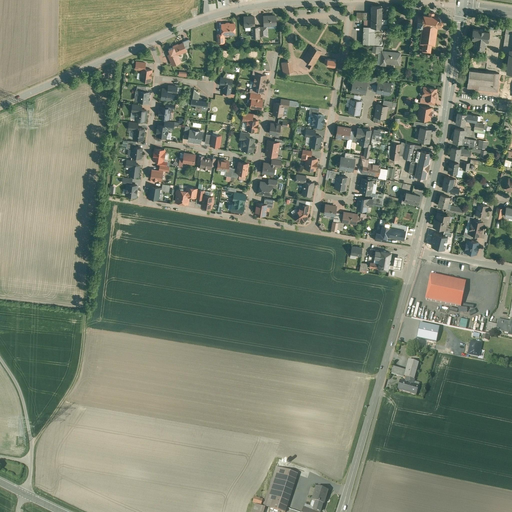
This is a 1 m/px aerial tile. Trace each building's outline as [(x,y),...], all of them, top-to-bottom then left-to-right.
[(382,6),(371,6),(372,6),(372,13),(371,13),(371,17),(371,27),(384,27),(385,27),(381,27),(382,7),(382,6)] [(428,15),(424,14),(424,13),(424,14),(423,14),(423,15),(423,16),(422,16),(422,17),(417,16),(416,21),(421,22),(421,23),(422,23),(421,24),(422,24),(422,25),(420,42),(419,49),(422,49),(422,50),(430,51),(431,44),(435,44),(437,28),(440,28),(441,26),(441,25),(443,24),(444,24),(443,23),(443,21),(444,21),(444,20),(443,21),(442,19),(442,18),(442,19),(441,19),(440,17),(440,16),(439,16),(438,16),(439,15),(438,15),(438,16),(434,15),(434,12),(429,11),(429,14),(428,14),(428,15)] [(275,16),(264,16),(264,27),(267,27),(267,25),(268,25),(268,24),(275,24),(275,25),(276,25),(275,16)] [(254,17),(244,17),(245,27),(252,26),(254,26),(254,17)] [(230,24),(229,23),(226,23),(225,24),(222,24),(222,34),(224,34),(235,34),(235,24),(230,24)] [(259,27),(254,27),(254,26),(252,26),(252,37),(260,37),(259,27)] [(384,27),(371,27),(367,27),(366,43),(363,43),(364,26),(363,26),(363,43),(380,46),(381,39),(384,27)] [(483,30),(479,30),(473,29),(471,39),(474,40),(472,57),(485,59),(486,51),(484,51),(485,41),(488,42),(490,32),(483,31),(483,30)] [(186,50),(182,42),(168,48),(170,52),(167,53),(172,65),(180,62),(176,54),(186,50)] [(322,52),(311,45),(303,59),(311,64),(308,68),(311,70),(322,52)] [(401,53),(382,51),(380,65),(385,65),(386,63),(399,65),(401,53)] [(145,63),(136,62),(136,69),(142,70),(142,68),(145,68),(145,63)] [(147,69),(146,68),(145,68),(142,68),(142,70),(141,80),(145,80),(146,81),(148,81),(149,81),(150,81),(151,76),(151,73),(152,70),(147,69)] [(499,73),(469,70),(467,88),(497,91),(499,73)] [(262,74),(255,73),(255,74),(254,81),(265,83),(266,80),(265,80),(266,75),(262,74)] [(232,79),(221,77),(220,84),(223,85),(224,87),(224,89),(230,90),(232,79)] [(380,78),(374,77),(372,84),(377,85),(378,82),(380,82),(380,78)] [(367,82),(353,79),(351,91),(365,94),(366,86),(367,82)] [(265,83),(254,81),(253,88),(253,89),(259,90),(263,90),(264,85),(265,85),(265,83)] [(380,82),(378,82),(377,85),(376,92),(389,95),(391,84),(380,82)] [(143,87),(133,86),(133,91),(137,91),(136,101),(147,103),(148,92),(143,92),(143,87)] [(436,89),(424,87),(423,92),(426,93),(425,99),(425,100),(432,101),(431,104),(434,105),(436,89)] [(168,89),(162,88),(161,99),(170,100),(171,93),(171,89),(168,89)] [(259,99),(252,98),(251,103),(250,103),(249,103),(249,105),(250,106),(251,106),(251,107),(261,109),(262,100),(259,99)] [(353,100),(351,99),(351,100),(349,112),(359,114),(361,101),(353,100)] [(207,102),(191,100),(190,106),(195,106),(195,110),(201,111),(202,107),(207,108),(207,102)] [(277,103),(275,104),(274,103),(273,114),(278,115),(279,114),(286,115),(288,106),(284,106),(284,104),(280,103),(277,103)] [(387,106),(377,105),(375,116),(385,118),(386,113),(387,106)] [(431,108),(420,106),(418,117),(430,119),(431,108)] [(166,107),(160,107),(158,117),(169,118),(170,108),(166,107)] [(141,110),(137,109),(136,111),(135,119),(145,121),(147,110),(141,110)] [(253,114),(244,112),(243,120),(248,121),(248,119),(252,119),(253,114)] [(466,114),(457,112),(456,123),(464,124),(465,119),(466,114)] [(318,114),(311,113),(311,114),(311,117),(313,118),(311,125),(312,125),(312,126),(313,127),(315,127),(316,126),(322,127),(322,123),(324,123),(324,119),(323,119),(324,115),(318,114)] [(252,119),(248,119),(248,121),(246,129),(250,130),(253,131),(254,130),(256,131),(257,127),(258,124),(257,124),(258,120),(252,119)] [(138,123),(129,122),(128,129),(134,130),(135,127),(138,128),(138,123)] [(278,124),(271,123),(269,133),(273,134),(274,135),(276,134),(279,135),(280,125),(280,124),(278,124)] [(164,126),(158,125),(158,128),(157,128),(156,132),(157,132),(157,135),(161,136),(162,137),(164,137),(166,137),(167,137),(167,134),(169,132),(167,131),(168,127),(168,126),(164,126)] [(350,129),(343,127),(338,126),(336,136),(348,138),(349,138),(351,128),(350,128),(350,129)] [(425,127),(420,126),(420,127),(419,134),(420,134),(419,140),(418,140),(429,142),(430,134),(431,128),(425,127)] [(138,128),(135,127),(134,130),(133,138),(143,139),(144,129),(138,128)] [(315,130),(307,128),(305,136),(311,137),(311,135),(314,135),(315,130)] [(370,130),(358,128),(357,131),(356,136),(357,136),(360,137),(359,144),(366,145),(368,145),(368,144),(370,130)] [(464,129),(455,128),(453,141),(462,143),(469,144),(470,139),(463,138),(464,129)] [(202,133),(189,131),(187,142),(200,144),(202,133)] [(211,134),(210,144),(218,145),(220,135),(211,134)] [(314,135),(311,135),(311,137),(310,145),(319,147),(321,136),(314,135)] [(249,137),(245,137),(244,140),(243,149),(252,151),(253,147),(254,147),(255,143),(254,143),(254,139),(250,139),(249,137)] [(476,140),(470,139),(469,144),(468,147),(475,148),(476,140)] [(136,141),(127,140),(126,144),(126,148),(132,149),(133,147),(135,147),(136,141)] [(275,141),(268,140),(267,147),(278,149),(279,142),(275,141)] [(401,143),(392,142),(389,158),(395,159),(398,160),(401,143)] [(422,145),(406,142),(403,156),(404,158),(418,161),(420,150),(421,150),(422,145)] [(135,147),(133,147),(132,149),(132,156),(141,157),(142,148),(135,147)] [(278,149),(267,147),(266,154),(273,155),(277,156),(278,149)] [(460,148),(452,147),(450,157),(459,158),(459,154),(463,155),(470,156),(470,150),(460,149),(460,148)] [(164,150),(155,148),(155,152),(154,152),(153,156),(154,156),(153,160),(158,160),(162,161),(163,158),(164,159),(165,153),(164,152),(164,150)] [(311,151),(303,149),(303,152),(302,158),(306,159),(307,157),(310,157),(310,156),(311,156),(311,151)] [(418,161),(429,164),(431,153),(421,150),(420,150),(418,161)] [(195,155),(184,153),(184,158),(183,161),(187,162),(187,163),(194,164),(195,155)] [(364,155),(360,155),(360,158),(358,166),(363,167),(364,161),(367,162),(368,156),(364,155)] [(210,158),(204,157),(204,156),(202,156),(201,163),(200,167),(210,169),(211,165),(212,158),(210,157),(210,158)] [(310,157),(307,157),(306,159),(305,168),(309,168),(310,170),(313,170),(314,169),(315,170),(315,167),(316,167),(317,161),(316,161),(317,158),(310,157)] [(355,159),(341,157),(339,168),(353,170),(354,165),(355,159)] [(281,160),(272,158),(271,164),(275,164),(274,166),(280,167),(281,160)] [(505,159),(503,166),(509,168),(511,161),(505,160),(505,159)] [(229,161),(219,160),(217,169),(226,170),(228,171),(228,167),(229,161)] [(429,164),(418,161),(413,160),(410,162),(408,172),(410,174),(418,176),(418,178),(422,179),(423,177),(426,177),(429,164)] [(367,162),(364,161),(363,167),(362,172),(374,174),(374,173),(375,172),(375,170),(374,169),(377,169),(376,170),(379,170),(380,164),(367,162)] [(248,163),(238,162),(237,169),(237,172),(240,173),(246,174),(248,163)] [(458,163),(450,162),(448,172),(457,174),(458,163)] [(271,164),(264,163),(262,172),(272,174),(273,169),(274,169),(274,166),(275,164),(271,164)] [(135,165),(131,164),(129,175),(138,176),(140,165),(135,165)] [(237,169),(233,168),(231,177),(234,177),(239,178),(240,173),(237,172),(237,169)] [(395,169),(388,168),(386,177),(388,178),(388,177),(394,178),(395,169)] [(162,171),(152,169),(151,178),(161,180),(162,171)] [(338,175),(337,175),(336,176),(335,187),(345,189),(348,177),(338,175)] [(454,178),(445,176),(442,188),(451,190),(452,187),(454,187),(454,185),(454,182),(455,182),(456,179),(454,178)] [(277,179),(269,178),(268,183),(272,184),(272,186),(276,187),(277,179)] [(368,179),(362,178),(360,191),(371,193),(373,182),(373,180),(368,179)] [(305,181),(304,181),(304,182),(304,185),(303,185),(303,186),(302,194),(311,195),(313,183),(305,181)] [(268,183),(261,182),(259,189),(259,190),(258,192),(259,193),(271,195),(272,186),(272,184),(268,183)] [(137,185),(127,184),(126,195),(136,196),(137,185)] [(170,185),(162,184),(161,190),(169,192),(170,185)] [(423,196),(424,188),(414,185),(413,189),(421,191),(420,195),(423,196)] [(160,188),(150,186),(149,197),(158,198),(160,188)] [(198,189),(187,187),(187,191),(189,191),(189,196),(196,197),(198,189)] [(187,191),(178,189),(178,190),(177,191),(176,194),(177,195),(176,201),(188,203),(189,196),(189,191),(187,191)] [(420,196),(406,192),(405,196),(404,200),(407,201),(418,204),(420,196)] [(245,194),(235,193),(233,200),(235,200),(235,203),(233,203),(232,210),(242,212),(244,205),(242,204),(242,202),(244,202),(245,194)] [(449,196),(441,194),(438,205),(446,207),(447,207),(448,203),(449,196)] [(213,196),(204,195),(203,195),(202,206),(211,207),(212,205),(213,204),(214,200),(213,199),(213,196)] [(405,196),(400,195),(398,203),(406,205),(407,201),(404,200),(405,196)] [(383,198),(373,196),(372,199),(373,199),(372,203),(382,205),(383,198)] [(372,199),(359,197),(357,208),(362,209),(367,210),(368,204),(372,205),(372,203),(373,199),(372,199)] [(274,199),(265,198),(264,204),(267,204),(266,207),(272,208),(274,199)] [(264,204),(257,203),(255,213),(265,215),(266,207),(267,204),(264,204)] [(457,207),(450,205),(450,203),(448,203),(447,207),(446,207),(445,211),(446,211),(455,213),(457,207)] [(305,205),(300,204),(300,205),(299,212),(294,215),(298,221),(300,220),(301,221),(307,218),(306,216),(307,215),(309,205),(305,205)] [(336,206),(325,204),(324,213),(334,215),(335,215),(335,212),(336,206)] [(480,204),(478,204),(476,214),(485,216),(488,206),(480,204)] [(404,211),(397,209),(394,217),(398,218),(402,219),(404,211)] [(413,214),(404,211),(402,219),(411,222),(413,214)] [(352,214),(344,212),(344,214),(343,221),(356,224),(357,214),(352,213),(352,214)] [(446,214),(437,213),(436,219),(435,219),(434,219),(448,222),(449,216),(449,215),(446,214)] [(407,225),(397,223),(397,222),(391,221),(390,221),(384,219),(382,225),(380,225),(379,226),(378,228),(379,229),(382,230),(381,233),(379,233),(376,232),(376,234),(387,236),(387,235),(404,238),(407,225)] [(448,222),(434,219),(433,225),(442,227),(445,228),(445,227),(446,221),(448,222)] [(473,220),(472,219),(471,220),(470,226),(482,229),(483,222),(473,220)] [(482,229),(470,226),(469,232),(469,233),(472,234),(480,236),(482,229)] [(471,241),(467,240),(467,241),(466,246),(478,248),(478,245),(478,242),(471,241)] [(362,247),(352,246),(350,254),(361,256),(362,247)] [(478,248),(466,246),(465,250),(465,251),(468,252),(476,254),(477,251),(478,248)] [(389,252),(375,250),(374,258),(379,259),(378,263),(379,263),(378,268),(388,270),(391,252),(389,252)] [(402,258),(394,257),(392,268),(400,269),(402,258)] [(465,288),(430,280),(426,300),(460,308),(465,288)] [(458,328),(465,330),(467,321),(460,319),(458,328)] [(511,322),(510,322),(498,320),(496,327),(501,328),(501,329),(501,330),(502,330),(503,331),(505,331),(504,333),(508,334),(508,336),(511,337),(511,322)] [(431,327),(420,324),(416,339),(428,341),(431,327)] [(495,326),(488,324),(486,332),(494,333),(495,326)] [(481,344),(471,342),(468,355),(478,357),(481,344)] [(418,364),(409,361),(404,377),(406,378),(414,380),(418,364)] [(407,384),(405,384),(405,383),(401,381),(398,391),(402,392),(402,391),(410,393),(410,394),(416,396),(419,386),(412,385),(407,383),(407,384)] [(285,511),(298,475),(276,468),(264,506),(280,511),(285,511)] [(327,492),(316,489),(312,502),(316,503),(314,508),(313,511),(312,511),(320,511),(322,505),(323,505),(325,499),(327,492)]
